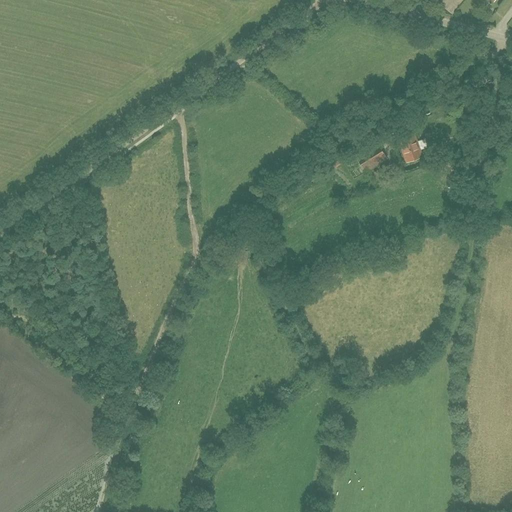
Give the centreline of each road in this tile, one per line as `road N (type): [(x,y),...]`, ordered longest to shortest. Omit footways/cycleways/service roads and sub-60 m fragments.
road 1 (track): [(505,38),(496,52),(214,237),(181,290),(97,511)]
road 2 (track): [(0,233),(325,0)]
road 3 (unclassified): [(511,40),(347,0)]
road 4 (track): [(194,261),(176,107)]
